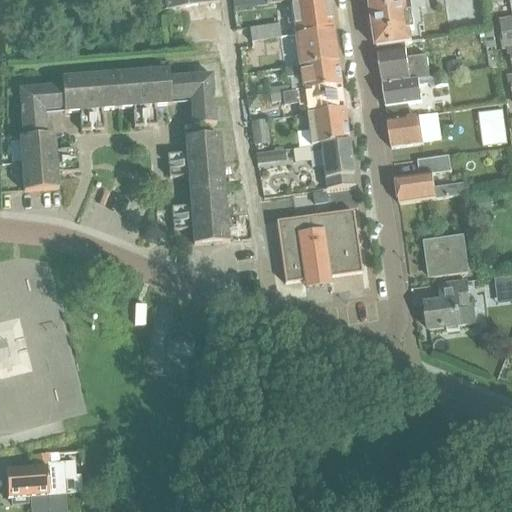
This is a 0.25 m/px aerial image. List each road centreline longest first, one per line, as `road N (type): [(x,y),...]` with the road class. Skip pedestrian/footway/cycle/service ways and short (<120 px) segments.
road 1 (residential): [(354,0),(398,330),(380,367)]
road 2 (unknown): [(262,319),(258,229),(223,0)]
road 3 (residential): [(163,277),(153,139),(85,145),(87,184),(62,238)]
road 4 (residential): [(380,367),(163,277)]
road 5 (residential): [(511,422),(380,367)]
